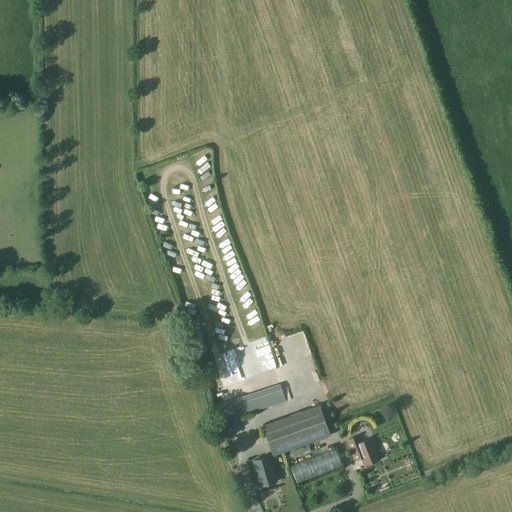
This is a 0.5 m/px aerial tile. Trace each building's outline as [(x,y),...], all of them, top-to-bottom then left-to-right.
[(198,184),(199,193),(209,191),(201,151),(193,152),(199,183),(198,184)] [(184,160),(168,168),(173,178),(189,170),(184,160)] [(161,170),(138,174),(140,185),(161,181),(160,174),(162,174),(161,170)] [(150,189),(145,190),(161,251),(170,249),(155,193),(151,194),(150,189)] [(159,196),(162,219),(173,217),(170,194),(159,196)] [(217,224),(214,207),(212,207),(210,197),(203,199),(206,221),(213,220),(213,224),(217,224)] [(207,222),(205,216),(203,217),(201,210),(193,212),(196,225),(207,222)] [(166,220),(170,237),(181,234),(177,217),(166,220)] [(212,242),(214,242),(218,257),(228,254),(222,228),(210,231),(201,233),(207,255),(203,256),(205,267),(218,265),(212,242)] [(181,241),(171,244),(172,250),(165,251),(167,262),(177,259),(175,249),(182,247),(181,241)] [(231,261),(222,263),(223,270),(217,271),(219,281),(228,279),(238,277),(237,272),(229,274),(228,268),(232,267),(231,261)] [(173,282),(180,281),(179,266),(171,267),(173,282)] [(176,289),(179,298),(189,294),(186,286),(176,289)] [(204,303),(205,311),(216,309),(214,301),(204,303)] [(236,345),(236,338),(225,338),(225,346),(236,345)] [(261,338),(250,342),(259,363),(270,359),(261,338)] [(203,358),(208,368),(215,364),(211,354),(203,358)] [(214,366),(206,369),(213,389),(221,386),(214,366)] [(233,391),(233,394),(247,392),(246,386),(242,386),(241,381),(235,382),(234,378),(225,379),(226,386),(217,388),(217,393),(233,391)] [(281,384),(219,405),(225,421),(286,401),(281,384)] [(330,435),(319,405),(263,425),(274,455),(330,435)] [(347,440),(354,457),(359,455),(360,457),(362,457),(365,465),(380,459),(371,438),(356,444),(354,438),(347,440)] [(342,466),(335,448),(290,466),(298,484),(342,466)] [(270,457),(254,463),(261,486),(277,482),(270,457)]
